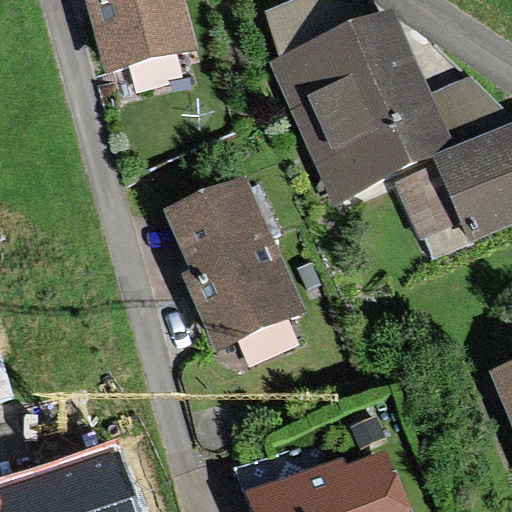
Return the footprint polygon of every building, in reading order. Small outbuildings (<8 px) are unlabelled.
[(179,0),(95,0),(96,2),(88,4),(109,80),(195,55),(179,0)] [(285,64),(274,68),(332,206),(511,124),(511,115),(469,79),(430,96),(395,15),(352,28),(337,0),(307,0),(268,18),(285,64)] [(511,226),(511,134),(394,188),(429,264),(511,226)] [(245,189),(167,222),(192,278),(187,283),(220,361),(303,325),(245,189)] [(511,371),(487,384),(511,438),(511,371)] [(352,429),(363,452),(388,440),(377,417),(352,429)] [(136,511),(116,452),(0,489),(0,500),(3,511),(136,511)] [(343,461),(248,502),(252,511),(408,511),(384,456),(348,472),(343,461)]
